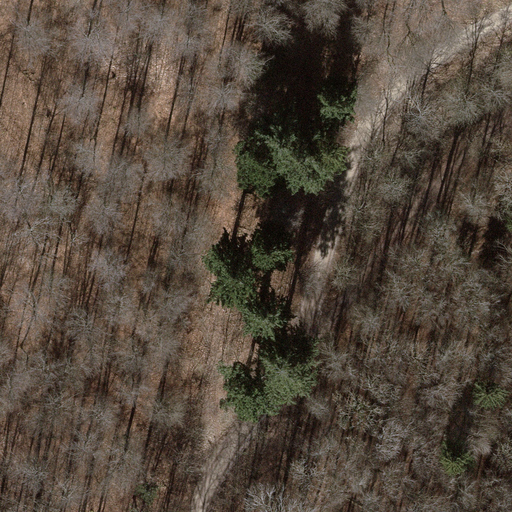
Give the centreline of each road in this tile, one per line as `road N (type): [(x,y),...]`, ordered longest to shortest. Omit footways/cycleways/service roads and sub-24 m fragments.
road 1 (track): [(511,13),(419,70),(360,135),(290,346),(196,511)]
road 2 (track): [(290,346),(474,127),(511,109)]
